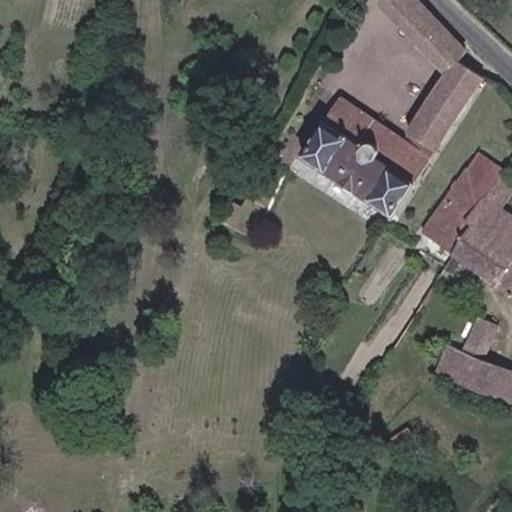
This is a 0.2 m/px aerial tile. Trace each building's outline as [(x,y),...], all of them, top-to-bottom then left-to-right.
[(475,38),(434,0),(393,0),(461,62),(468,49),(475,38)] [(468,49),(461,62),(421,136),(358,93),(320,151),(409,210),(489,66),(468,49)] [(432,227),(465,250),(511,182),(511,157),(491,143),(432,227)] [(308,154),(289,145),(250,218),(272,228),(308,154)] [(511,182),(465,250),(511,283),(511,182)] [(491,314),(474,347),(492,354),(509,322),(491,314)] [(511,362),(492,354),(474,347),(457,340),(442,370),(511,398),(511,362)]
